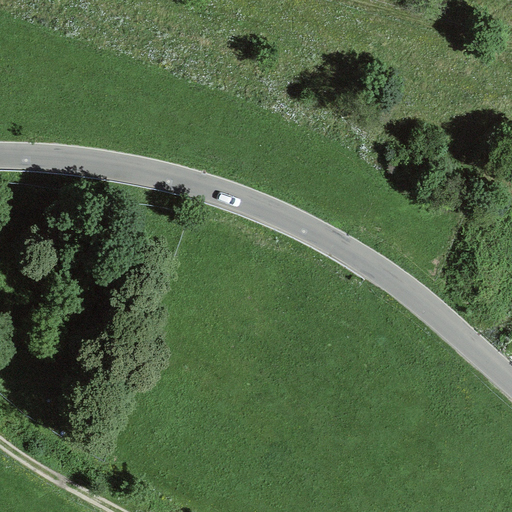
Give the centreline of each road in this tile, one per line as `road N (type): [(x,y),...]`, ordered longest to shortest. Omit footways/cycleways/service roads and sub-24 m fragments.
road 1 (tertiary): [(0,155),(200,185),(309,232),(389,280),(511,385)]
road 2 (track): [(353,0),(511,42)]
road 3 (track): [(118,511),(0,442)]
